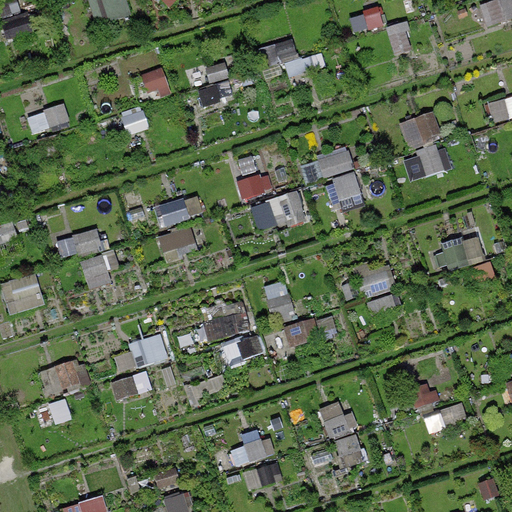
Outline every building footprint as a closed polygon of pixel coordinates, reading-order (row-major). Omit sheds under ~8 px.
[(131,0),(91,0),(100,27),(136,15),(131,0)] [(491,28),(511,20),(511,0),(496,0),(483,5),(491,28)] [(36,30),(33,15),(6,22),(10,37),(36,30)] [(391,27),(397,56),(417,51),(411,22),(391,27)] [(214,86),(202,89),(205,105),(237,98),(230,64),(210,68),(214,86)] [(143,74),(148,97),(173,91),(168,68),(143,74)] [(496,119),(511,116),(511,96),(493,99),(496,119)] [(31,116),(37,135),(75,123),(69,104),(31,116)] [(130,133),(150,128),(146,108),(125,113),(130,133)] [(403,123),(412,150),(447,138),(437,111),(403,123)] [(441,146),(406,155),(412,180),(447,171),(441,146)] [(353,149),(304,161),(309,185),(329,180),(336,210),(367,203),(353,149)] [(240,182),(246,200),(278,188),(271,171),(240,182)] [(300,190),(253,207),(263,235),(310,217),(300,190)] [(168,225),(205,216),(201,196),(163,205),(168,225)] [(81,259),(109,249),(102,227),(73,237),(81,259)] [(195,228),(163,235),(168,260),(200,253),(195,228)] [(439,244),(444,267),(485,259),(480,235),(439,244)] [(93,290),(119,281),(109,253),(84,262),(93,290)] [(361,268),(363,295),(396,293),(393,266),(361,268)] [(4,284),(13,316),(49,305),(40,273),(4,284)] [(267,286),(275,318),(297,313),(289,280),(267,286)] [(378,317),(401,307),(395,291),(371,302),(378,317)] [(264,353),(244,309),(205,327),(213,344),(224,338),(236,365),(264,353)] [(293,347),(320,340),(315,320),(288,326),(293,347)] [(164,333),(133,344),(141,368),(172,358),(164,333)] [(84,360),(61,369),(70,393),(94,384),(84,360)] [(150,373),(118,381),(122,398),(154,391),(150,373)] [(227,376),(191,384),(195,403),(232,395),(227,376)] [(360,432),(356,413),(346,416),(343,402),(323,407),(330,438),(360,432)] [(236,450),(239,465),(277,455),(269,426),(246,432),(249,447),(236,450)] [(338,440),(344,467),(369,461),(362,434),(338,440)] [(187,494),(168,500),(172,511),(192,511),(193,511),(187,494)] [(111,511),(107,496),(63,508),(64,511),(111,511)]
